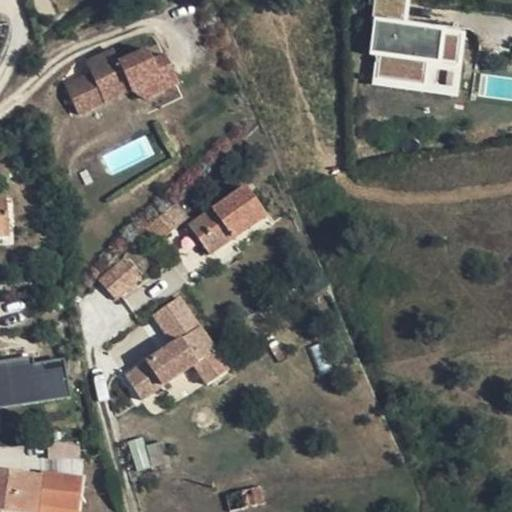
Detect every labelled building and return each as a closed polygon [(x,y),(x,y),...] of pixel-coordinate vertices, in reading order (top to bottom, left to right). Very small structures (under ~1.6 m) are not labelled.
[(463,27),(407,23),(409,0),(373,0),(369,56),(378,56),(376,86),(457,93),(463,27)] [(91,77),(66,87),(78,116),(130,92),(144,101),(177,87),(164,57),(151,63),(146,51),(118,63),(113,53),(86,63),(91,77)] [(264,214),(244,188),(192,227),(210,253),(264,214)] [(177,202),(167,210),(180,224),(190,215),(177,202)] [(167,210),(152,223),(164,237),(180,224),(167,210)] [(152,223),(129,246),(137,256),(164,237),(152,223)] [(141,273),(123,253),(99,274),(117,294),(141,273)] [(214,347),(178,295),(153,312),(175,343),(128,375),(143,397),(193,362),(214,347)] [(214,347),(193,362),(209,383),(229,369),(214,347)] [(0,360),(0,407),(70,394),(62,357),(30,363),(29,354),(0,360)] [(78,439),(50,441),(49,457),(79,456),(78,439)] [(77,511),(83,479),(40,474),(0,469),(0,509),(20,511),(77,511)] [(223,496),(228,511),(232,511),(260,505),(254,488),(223,496)]
